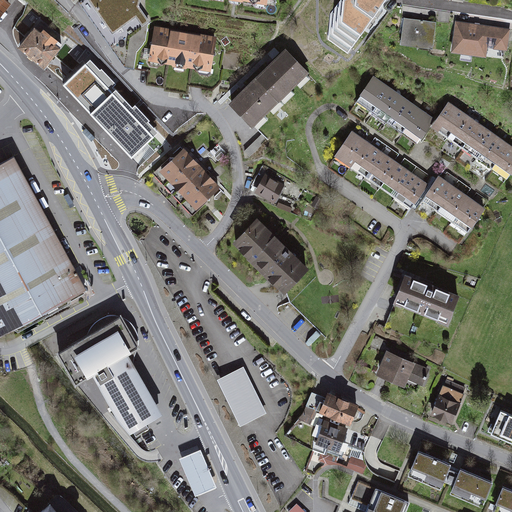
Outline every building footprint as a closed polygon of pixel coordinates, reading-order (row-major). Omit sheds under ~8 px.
[(361,36),(384,7),(375,0),(356,0),(341,20),(361,36)] [(439,24),(406,20),(402,47),(435,51),(439,24)] [(24,43),(51,67),(69,47),(42,23),(24,43)] [(507,51),(510,31),(461,24),(457,54),(490,59),(492,41),(496,41),(495,49),(507,51)] [(222,36),(165,27),(160,60),(217,69),(222,36)] [(287,52),(233,105),(256,128),(309,74),(287,52)] [(437,115),(379,77),(365,98),(423,136),(437,115)] [(511,176),(511,140),(456,103),(437,131),(510,180),(511,176)] [(150,130),(131,148),(145,162),(164,145),(150,130)] [(426,184),(355,132),(339,154),(410,206),(426,184)] [(228,184),(187,147),(158,178),(199,216),(228,184)] [(0,337),(84,293),(14,160),(0,166),(0,337)] [(289,190),(268,176),(259,190),(280,204),(289,190)] [(491,210),(448,176),(431,198),(475,231),(491,210)] [(318,268),(267,220),(241,248),(292,296),(318,268)] [(461,298),(407,278),(398,304),(451,324),(461,298)] [(75,380),(92,371),(126,351),(135,345),(118,315),(58,349),(75,380)] [(161,412),(126,351),(92,371),(127,432),(161,412)] [(415,365),(388,354),(380,375),(407,386),(415,365)] [(270,413),(247,366),(220,380),(243,428),(270,413)] [(362,406),(331,393),(322,414),(353,427),(362,406)] [(464,406),(441,396),(431,418),(455,428),(464,406)] [(305,399),(300,413),(312,417),(317,403),(305,399)] [(511,415),(490,407),(480,433),(511,446),(511,415)] [(351,431),(326,420),(316,446),(341,456),(351,431)] [(217,487),(200,449),(179,458),(195,496),(217,487)] [(494,484),(419,452),(408,478),(483,510),(494,484)] [(347,463),(363,470),(368,460),(351,453),(347,463)] [(511,511),(511,491),(503,488),(493,511),(511,511)] [(409,511),(413,503),(378,489),(368,511),(409,511)] [(294,511),(309,511),(310,511),(298,498),(289,506),(294,511)]
